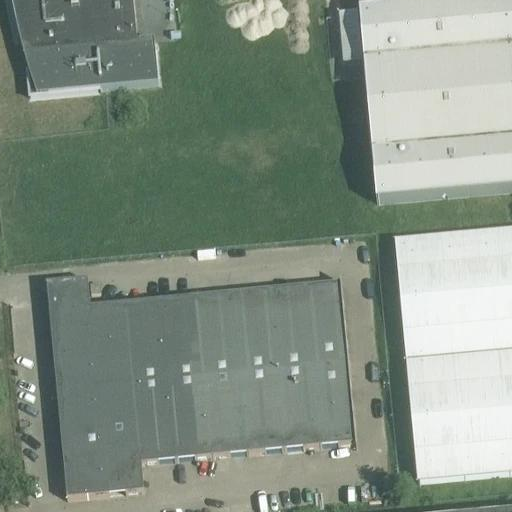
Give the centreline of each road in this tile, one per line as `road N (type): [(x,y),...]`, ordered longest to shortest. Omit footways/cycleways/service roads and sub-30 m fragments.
road 1 (unknown): [(27,287),(350,261)]
road 2 (unknown): [(100,511),(375,472)]
road 3 (unknown): [(27,287),(47,511)]
